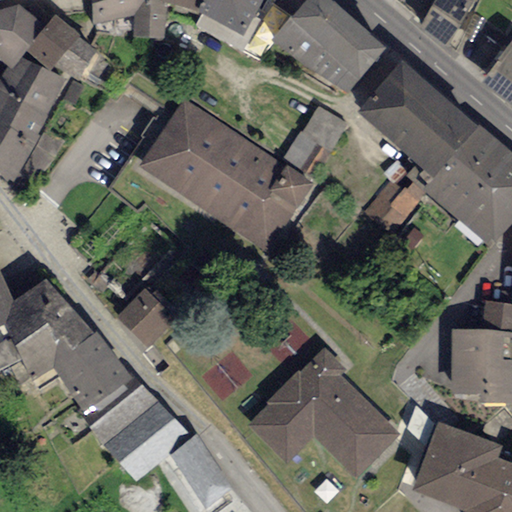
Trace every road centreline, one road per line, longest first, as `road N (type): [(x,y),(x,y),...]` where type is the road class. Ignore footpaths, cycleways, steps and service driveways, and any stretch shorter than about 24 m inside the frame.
road 1 (residential): [(0,194),(268,511)]
road 2 (primary): [(511,131),(358,0)]
